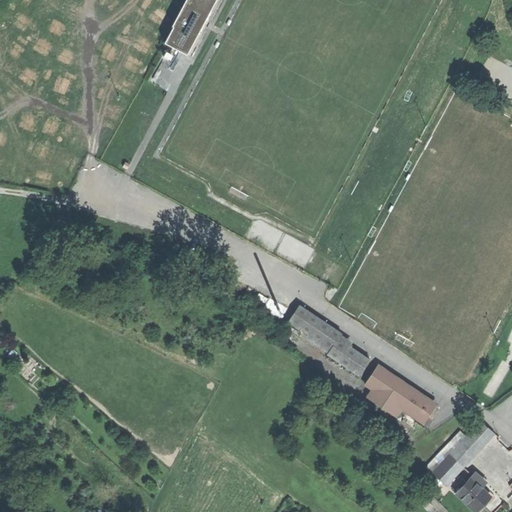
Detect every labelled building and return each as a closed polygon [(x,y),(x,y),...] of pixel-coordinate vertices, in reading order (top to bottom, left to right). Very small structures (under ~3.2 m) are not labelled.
[(165,42),(192,56),(207,27),(204,26),(207,20),(210,22),(221,0),(187,0),(185,5),(187,9),(185,14),(180,15),(165,42)] [(300,305),(289,322),(332,349),(328,355),(359,376),(370,358),(339,338),(342,332),(300,305)] [(377,367),(366,384),(381,394),(376,401),(390,411),(396,403),(425,423),(436,406),(377,367)] [(435,471),(449,484),(462,469),(495,434),(481,421),(435,471)] [(491,496),(462,469),(449,484),(477,511),(491,496)] [(430,511),(441,504),(435,495),(424,503),(430,511)]
